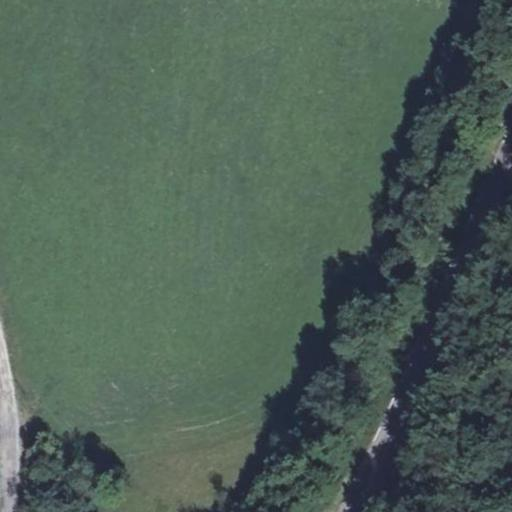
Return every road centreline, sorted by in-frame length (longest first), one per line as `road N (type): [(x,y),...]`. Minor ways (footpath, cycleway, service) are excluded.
road 1 (secondary): [(350,511),(511,170)]
road 2 (unclassified): [(8,511),(0,361)]
